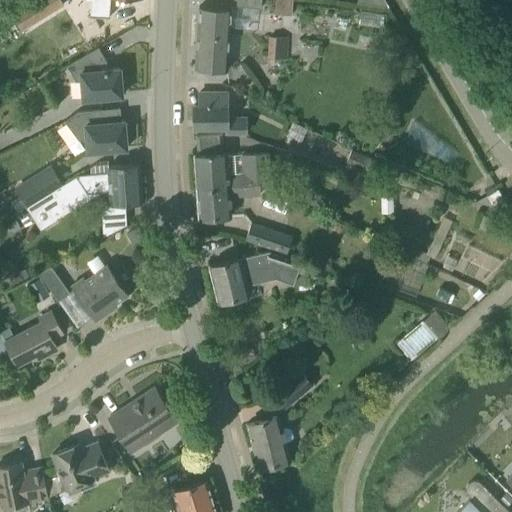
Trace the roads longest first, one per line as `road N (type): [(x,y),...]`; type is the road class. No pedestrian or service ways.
road 1 (residential): [(189,329),(161,151),(169,0)]
road 2 (residential): [(189,329),(127,344),(67,391),(0,416)]
road 3 (residential): [(242,511),(189,329)]
road 4 (tertiary): [(511,149),(474,107),(409,0)]
